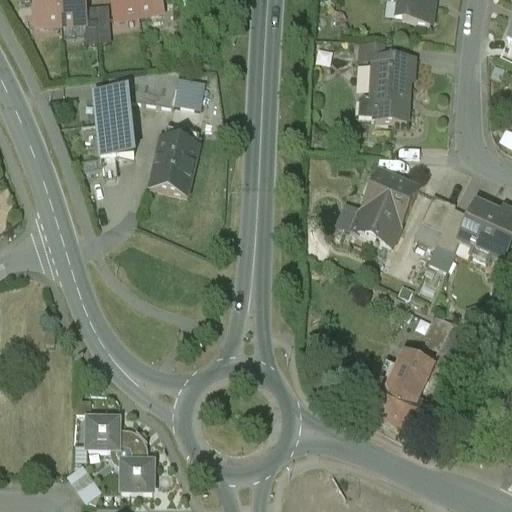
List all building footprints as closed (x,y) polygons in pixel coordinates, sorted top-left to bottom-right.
[(16,0),(21,8),(35,7),(34,0),(16,0)] [(34,0),(35,7),(37,32),(61,31),(58,0),(34,0)] [(82,0),(58,0),(61,31),(84,29),(84,15),(82,0)] [(109,0),(114,27),(138,23),(133,0),(109,0)] [(133,0),(138,23),(162,18),(158,0),(133,0)] [(394,0),(398,9),(403,10),(401,27),(429,31),(433,0),(394,0)] [(108,14),(96,15),(97,35),(109,35),(108,14)] [(96,15),(84,15),(84,29),(85,36),(97,35),(96,15)] [(97,35),(85,36),(86,51),(98,50),(97,35)] [(109,35),(97,35),(98,50),(110,49),(109,35)] [(382,51),(359,50),(358,65),(373,66),(374,61),(381,62),(382,51)] [(381,62),(374,61),(373,66),(371,102),(377,103),(375,127),(406,129),(408,88),(412,89),(414,64),(381,62)] [(181,77),(133,83),(129,107),(175,115),(181,77)] [(101,167),(135,163),(126,97),(92,102),(101,167)] [(371,102),(363,101),(356,110),(355,126),(375,127),(377,103),(371,102)] [(198,141),(172,136),(170,147),(196,153),(198,141)] [(170,147),(161,145),(150,195),(187,203),(198,153),(196,153),(170,147)] [(378,178),(352,237),(392,254),(400,235),(418,195),(378,178)] [(455,212),(433,202),(421,229),(443,239),(451,221),(455,212)] [(500,220),(476,209),(467,228),(458,247),(460,249),(473,255),(470,262),(489,271),(493,263),(503,268),(511,248),(511,246),(509,245),(511,238),(511,225),(510,224),(511,219),(502,215),(500,220)] [(443,239),(436,252),(455,261),(460,249),(458,247),(467,228),(451,221),(443,239)] [(443,239),(421,229),(414,243),(436,252),(443,239)] [(476,341),(452,330),(439,359),(463,370),(476,341)] [(432,372),(405,360),(398,374),(398,376),(407,380),(399,399),(417,407),(432,372)] [(398,374),(385,368),(376,390),(380,392),(379,393),(381,393),(382,391),(399,399),(407,380),(398,376),(398,374)] [(399,399),(382,391),(381,393),(376,405),(372,403),(367,414),(371,416),(370,419),(412,437),(424,410),(417,407),(399,399)] [(90,408),(77,407),(76,421),(90,422),(90,408)] [(147,450),(135,438),(134,440),(132,439),(128,438),(117,438),(117,427),(87,427),(87,457),(110,457),(110,463),(111,466),(112,470),(115,472),(118,474),(122,475),(121,499),(151,500),(152,470),(147,470),(147,462),(147,457),(145,452),(147,450)] [(70,481),(87,511),(104,501),(87,471),(70,481)]
